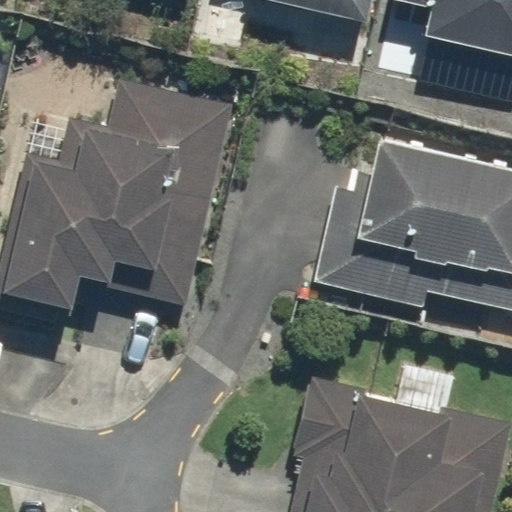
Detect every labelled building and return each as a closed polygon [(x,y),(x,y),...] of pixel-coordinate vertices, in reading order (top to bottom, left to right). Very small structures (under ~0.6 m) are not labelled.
[(312,0),(370,13),(372,0),(312,0)] [(511,0),(432,0),(427,26),(511,44),(511,0)] [(189,304),(232,96),(123,73),(113,121),(71,112),(63,153),(28,146),(0,279),(0,287),(76,304),(81,282),(189,304)] [(511,156),(383,127),(373,167),(361,164),(356,187),(337,183),(315,276),(424,302),(428,285),(511,304),(511,156)] [(489,511),(511,419),(511,413),(315,367),(296,450),(306,452),(291,511),(489,511)]
